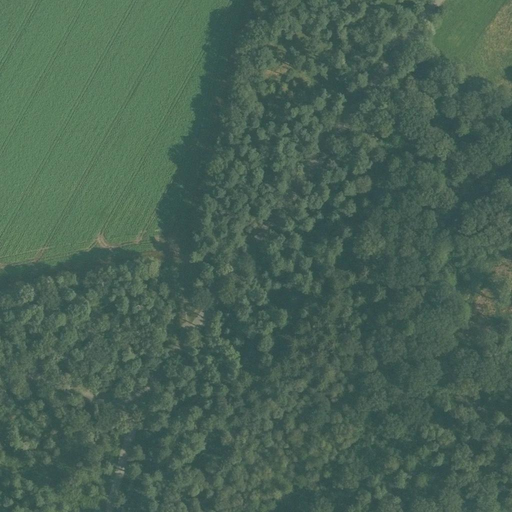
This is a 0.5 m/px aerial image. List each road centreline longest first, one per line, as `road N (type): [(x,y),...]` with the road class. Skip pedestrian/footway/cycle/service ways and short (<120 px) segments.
road 1 (track): [(135,408),(438,0)]
road 2 (track): [(0,198),(100,186),(136,209),(184,270),(189,333)]
road 3 (track): [(135,408),(0,364)]
